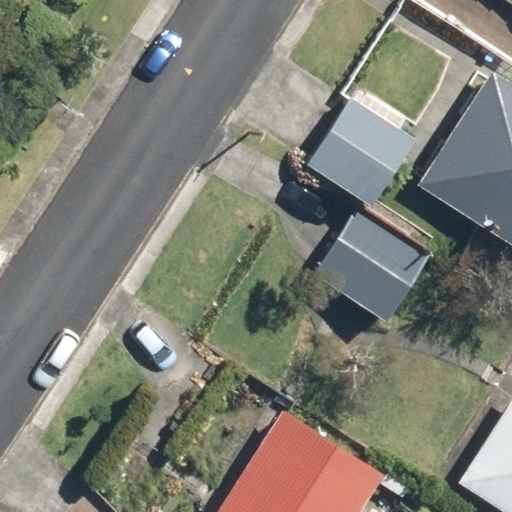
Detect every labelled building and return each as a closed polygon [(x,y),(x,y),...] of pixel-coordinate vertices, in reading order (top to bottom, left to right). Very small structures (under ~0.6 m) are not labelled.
[(511,236),(511,77),(490,64),(419,180),(511,236)] [(421,129),(354,86),(309,156),(376,199),(421,129)] [(386,316),(434,240),(362,195),(314,271),(386,316)] [(511,511),(511,393),(458,482),(507,511),(511,511)] [(351,511),(383,461),(283,401),(215,511),(351,511)]
